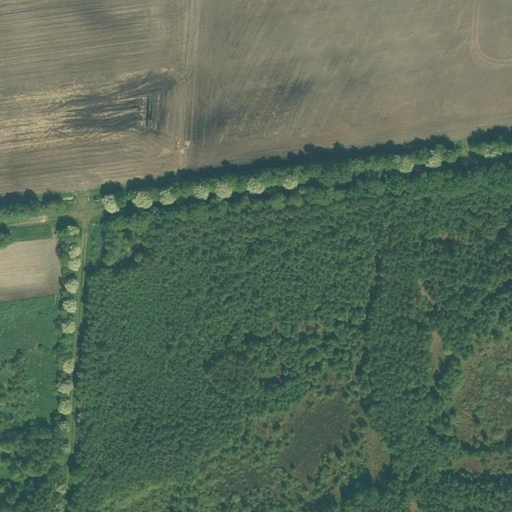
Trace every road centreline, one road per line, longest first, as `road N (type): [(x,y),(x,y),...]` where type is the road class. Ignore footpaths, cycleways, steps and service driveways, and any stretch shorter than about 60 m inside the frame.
road 1 (track): [(0,226),(511,157)]
road 2 (track): [(85,215),(67,511)]
